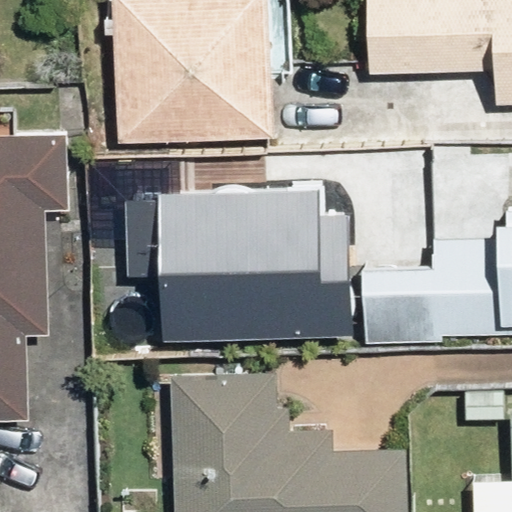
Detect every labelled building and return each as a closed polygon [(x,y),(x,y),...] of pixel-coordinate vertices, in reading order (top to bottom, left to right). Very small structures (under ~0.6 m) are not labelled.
[(273,25),(272,0),(114,0),(118,137),(286,131),(283,24),(273,25)] [(511,0),(374,0),(375,69),(500,67),(500,97),(511,97),(511,0)] [(0,126),(0,411),(34,411),(31,325),(51,324),(48,204),(75,203),(73,146),(73,124),(0,126)] [(332,206),(332,177),(101,174),(100,232),(130,233),(129,270),(171,270),(170,334),(351,336),(352,227),(340,227),(341,206),(332,206)] [(511,197),(505,198),(503,232),(438,230),(437,260),(368,258),(366,335),(445,338),(445,329),(497,331),(497,317),(511,317),(511,197)] [(279,405),(278,365),(175,366),(176,511),(410,511),(410,445),(340,446),(339,417),(299,417),(299,405),(279,405)] [(511,511),(511,472),(470,473),(470,511),(511,511)]
